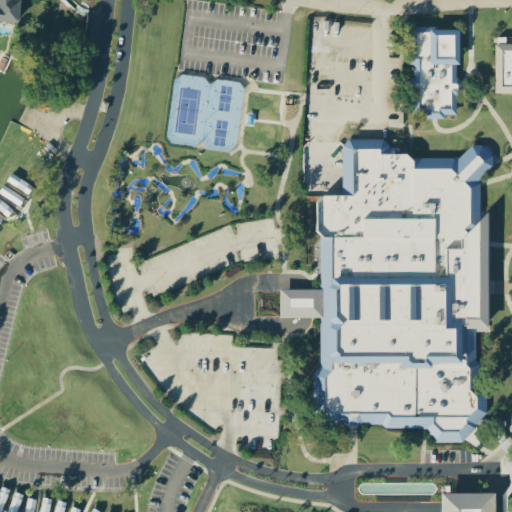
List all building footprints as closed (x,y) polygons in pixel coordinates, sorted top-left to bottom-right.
[(21,0),(0,0),(0,19),(20,20),(21,0)] [(462,28),(416,26),(415,82),(421,82),(420,107),(428,108),(427,117),(445,118),(445,114),(454,114),(455,87),(457,87),(458,64),(461,64),(462,28)] [(511,40),(501,41),(502,92),(511,92),(511,40)] [(276,98),(259,95),(252,140),(269,143),(276,98)] [(365,275),(453,263),(462,329),(498,325),(484,222),(471,224),(489,147),(450,153),(451,159),(450,164),(349,140),(338,188),(314,197),(326,285),(279,291),(283,319),(312,315),(325,401),(327,409),(472,442),(483,409),(470,411),(472,402),(462,329),(451,326),(447,294),(365,275)] [(0,232),(35,182),(15,168),(3,187),(0,184),(0,232)] [(0,511),(51,511),(55,495),(33,490),(0,482),(0,511)] [(445,511),(446,491),(502,491),(501,511),(445,511)] [(55,511),(122,511),(57,500),(55,511)]
